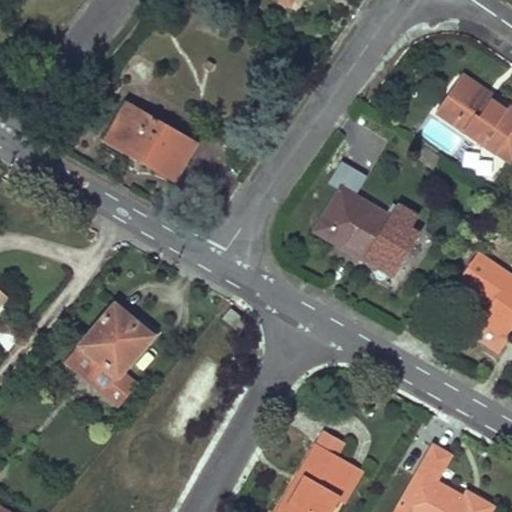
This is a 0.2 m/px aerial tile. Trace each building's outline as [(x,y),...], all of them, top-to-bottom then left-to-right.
[(108,82),(97,74),(80,96),(91,104),(108,82)] [(511,130),(511,109),(461,75),(436,112),(496,153),(511,130)] [(142,164),(173,182),(196,142),(126,101),(105,136),(144,159),(142,164)] [(511,130),(496,153),(511,164),(511,130)] [(105,136),(103,141),(142,164),(144,159),(105,136)] [(416,157),(432,168),(440,158),(424,146),(416,157)] [(317,230),(392,275),(416,234),(341,189),(317,230)] [(480,321),(507,340),(511,332),(511,276),(477,253),(457,283),(490,305),(480,321)] [(115,305),(67,362),(104,392),(146,342),(130,330),(136,323),(115,305)] [(223,318),(239,332),(247,322),(231,309),(223,318)] [(130,330),(146,342),(152,335),(136,323),(130,330)] [(438,480),(454,451),(432,439),(390,511),(491,511),(495,505),(478,495),(473,503),(466,499),(467,496),(466,496),(438,480)] [(316,446),(298,475),(308,481),(303,491),(299,488),(284,511),(328,511),(337,498),(343,502),(361,472),(316,446)] [(308,481),(298,475),(276,511),(284,511),(299,488),(303,491),(308,481)] [(469,490),(466,496),(467,496),(466,499),(473,503),(478,495),(469,490)]
